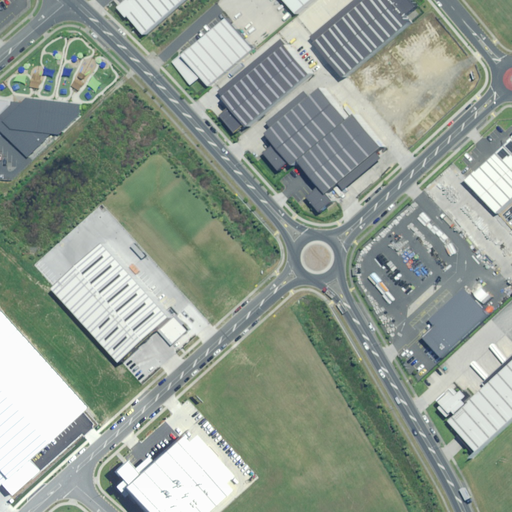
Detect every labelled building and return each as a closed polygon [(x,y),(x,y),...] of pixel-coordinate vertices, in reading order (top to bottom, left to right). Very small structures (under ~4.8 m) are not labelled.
[(132,15),(149,35),(189,0),(129,0),(122,7),(130,17),(132,15)] [(349,77),(414,22),(395,0),(372,0),(321,43),(349,77)] [(190,48),(174,62),(194,85),(204,77),(212,86),(256,49),(230,19),(192,50),(190,48)] [(297,33),(234,85),(239,91),(227,101),(242,119),(254,109),(258,114),(321,62),(297,33)] [(313,198),(324,212),(337,201),(331,194),(388,147),(360,113),(353,119),(326,87),(269,133),(278,144),(268,152),(284,171),(295,162),(298,165),(304,160),(327,187),(313,198)] [(0,129),(28,157),(52,133),(62,135),(82,114),(83,103),(14,96),(13,100),(0,98),(0,129)] [(435,124),(428,116),(408,134),(415,142),(435,124)] [(511,142),(471,179),(502,213),(511,203),(511,142)] [(411,198),(407,201),(411,207),(415,203),(411,198)] [(57,292),(121,362),(160,327),(175,343),(190,329),(176,314),(172,317),(108,246),(57,292)] [(428,338),(447,358),(493,316),(468,288),(433,320),(440,327),(428,338)] [(0,317),(0,501),(36,472),(25,461),(83,409),(0,317)] [(405,356),(400,360),(405,369),(411,365),(405,356)] [(511,365),(452,422),(482,453),(511,424),(511,365)] [(413,369),(408,372),(414,380),(418,376),(413,369)] [(186,445),(218,481),(228,472),(196,437),(186,445)] [(124,490),(143,511),(205,511),(228,492),(218,481),(186,445),(181,440),(139,476),(129,486),(124,490)] [(129,486),(139,476),(130,465),(119,475),(129,486)]
